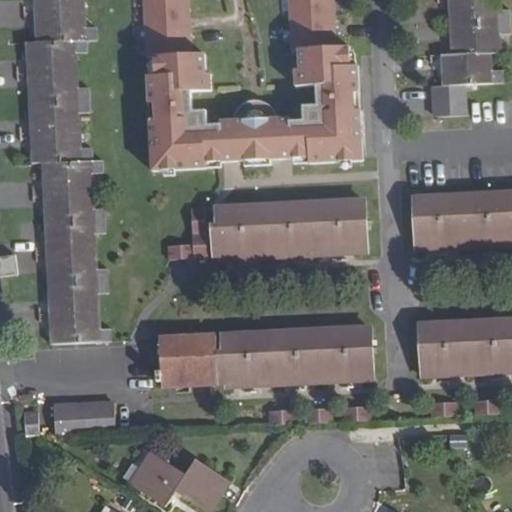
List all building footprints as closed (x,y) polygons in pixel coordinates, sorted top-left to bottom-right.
[(34,0),(37,43),(25,44),(30,164),(41,163),(48,346),(110,343),(109,330),(98,331),(97,294),(108,294),(107,269),(96,270),(95,234),(105,234),(104,207),(93,208),(92,175),(103,175),(102,161),(92,161),(91,147),(81,148),(80,114),(90,113),(89,89),(79,90),(77,55),(88,54),(87,43),(98,42),(98,28),(87,29),(85,0),(34,0)] [(349,67),(348,50),(348,48),(338,49),(335,0),(290,0),(293,50),(301,50),(302,69),(299,70),(299,87),(320,86),(321,106),(306,106),(307,121),(281,122),(280,117),(271,108),(260,103),(254,103),(247,105),(238,111),(231,120),(232,124),(207,126),(207,111),(192,112),(192,92),(211,91),(210,75),(206,75),(205,54),(193,55),(189,0),(144,0),(147,58),(156,57),(156,58),(157,78),(151,78),(148,78),(150,105),(156,105),(156,121),(151,122),(153,173),(166,172),(176,172),(206,170),(206,164),(222,163),(244,163),(244,169),(272,167),(272,161),(294,160),(310,159),(310,165),(340,162),(350,161),(363,160),(359,110),(353,111),(352,94),(358,94),(357,67),(355,67),(349,67)] [(447,87),(467,86),(507,84),(506,73),(497,73),(496,53),(506,53),(505,34),(511,32),(511,11),(503,11),(502,0),(452,0),(456,56),(446,56),(447,87)] [(468,105),(467,86),(447,87),(435,88),(436,117),(468,116),(468,105)] [(351,170),(350,161),(340,162),(341,170),(351,170)] [(511,196),(415,202),(417,254),(438,253),(439,260),(448,260),(448,253),(487,251),(488,258),(498,257),(498,251),(511,250),(511,196)] [(367,205),(217,211),(218,264),(238,263),(238,269),(249,268),(249,263),(287,262),(288,266),(299,266),(298,261),(338,259),(338,264),(348,264),(348,258),(371,257),(367,205)] [(193,213),(193,223),(207,222),(206,212),(193,213)] [(193,230),(194,246),(208,246),(207,229),(193,230)] [(179,263),(179,251),(170,252),(170,263),(179,263)] [(194,251),(185,251),(186,263),(208,262),(208,254),(194,254),(194,251)] [(21,254),(0,255),(0,261),(2,277),(22,275),(21,254)] [(511,324),(421,329),(423,384),(442,383),(442,389),(454,388),(454,383),(494,381),(494,386),(505,386),(504,380),(511,379),(511,324)] [(224,355),(225,389),(225,394),(244,393),(244,398),(256,397),(256,392),(292,390),(292,395),(305,395),(304,390),(344,388),(344,393),(355,393),(354,387),(376,386),(373,331),(223,338),(224,355)] [(163,392),(218,389),(216,355),(215,338),(160,341),(161,375),(154,375),(155,385),(162,385),(163,392)] [(26,352),(15,352),(15,364),(27,364),(26,352)] [(218,389),(225,389),(224,355),(216,355),(218,389)] [(57,438),(119,435),(117,405),(103,405),(104,410),(88,411),(73,411),(73,406),(56,407),(57,438)] [(485,418),(493,418),(493,407),(484,408),(485,418)] [(468,419),(477,419),(477,408),(467,408),(468,419)] [(442,420),(451,420),(451,409),(442,410),(442,420)] [(426,421),(435,421),(434,410),(426,410),(426,421)] [(36,439),(43,438),(41,413),(28,414),(29,439),(36,439)] [(365,424),(374,423),(373,413),(365,414),(365,424)] [(348,424),(357,424),(357,414),(348,414),(348,424)] [(357,424),(365,424),(365,414),(357,414),(357,424)] [(310,426),(319,426),(318,415),(310,416),(310,426)] [(319,426),(326,425),(326,415),(318,415),(319,426)] [(326,425),(334,425),(334,415),(326,415),(326,425)] [(273,428),(281,427),(281,417),(273,418),(273,428)] [(281,427),(289,427),(289,417),(281,417),(281,427)] [(289,427),(298,426),(297,417),(289,417),(289,427)] [(204,511),(209,511),(228,484),(196,463),(186,478),(154,457),(143,473),(148,476),(138,491),(166,509),(176,495),(204,511)]
